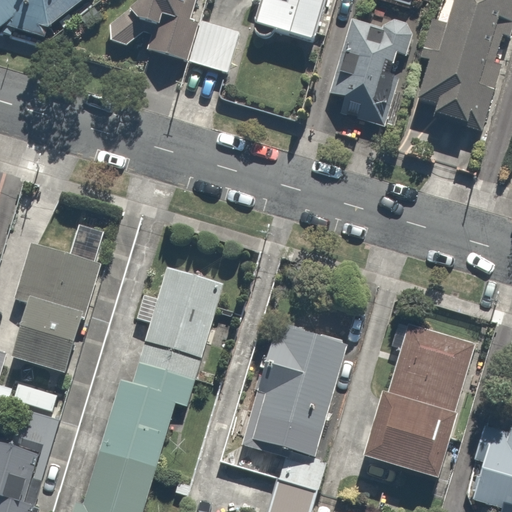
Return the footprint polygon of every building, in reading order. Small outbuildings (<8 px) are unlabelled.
[(0,0),(0,42),(37,53),(106,0),(0,0)] [(154,37),(148,61),(232,82),(242,38),(201,28),(207,0),(140,0),(136,18),(154,37)] [(266,0),(256,30),(316,51),(334,0),(266,0)] [(390,0),(423,9),(426,0),(390,0)] [(511,42),(511,0),(462,0),(450,32),(430,25),(415,65),(432,72),(419,106),(438,114),(434,125),(482,144),(510,70),(496,65),(505,41),(511,43),(511,42)] [(414,31),(352,13),(341,53),(345,54),(330,105),(381,119),(397,59),(406,62),(414,31)] [(16,301),(35,306),(20,361),(75,376),(104,269),(30,248),(16,301)] [(223,283),(170,270),(163,297),(146,293),(139,322),(153,326),(138,384),(128,381),(96,505),(78,501),(75,511),(152,511),(181,400),(192,403),(223,283)] [(479,339),(412,321),(375,461),(457,483),(474,418),(459,414),(479,339)] [(269,511),(322,511),(333,466),(324,464),(353,339),(280,322),(257,418),(239,413),(232,442),(283,454),(275,488),(269,511)] [(14,355),(0,351),(0,399),(3,400),(14,355)] [(4,403),(0,418),(0,511),(41,511),(67,421),(4,403)] [(511,511),(511,433),(485,426),(475,463),(486,466),(476,505),(500,511),(511,511)]
